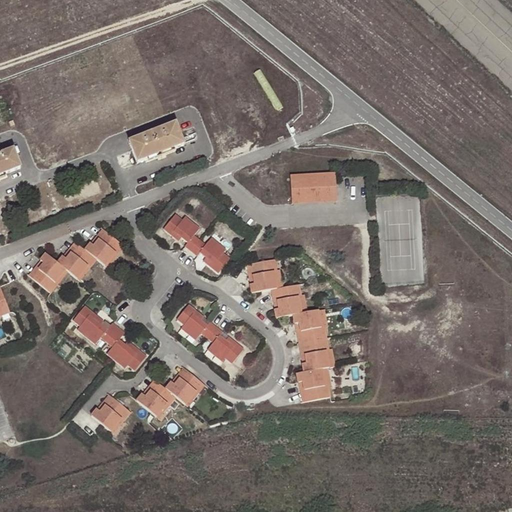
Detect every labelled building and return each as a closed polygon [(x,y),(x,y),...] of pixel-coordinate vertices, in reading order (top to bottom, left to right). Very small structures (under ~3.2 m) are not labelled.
[(185,145),(176,124),(129,142),(137,163),(185,145)] [(0,176),(21,168),(14,150),(0,155),(0,176)] [(337,177),(291,176),(290,201),(336,203),(337,177)] [(164,230),(175,239),(178,235),(182,238),(189,243),(185,247),(197,257),(200,253),(207,258),(211,261),(207,265),(218,274),(231,260),(223,254),(226,250),(212,239),(206,245),(195,236),(200,228),(186,217),(183,221),(176,215),(164,230)] [(93,246),(105,232),(101,228),(89,243),(93,246)] [(117,242),(105,232),(93,246),(89,243),(83,250),(77,245),(66,260),(62,257),(56,264),(45,255),(39,262),(43,265),(31,280),(43,290),(50,281),(53,284),(64,271),(67,273),(76,280),(87,267),(83,264),(90,256),(97,261),(103,266),(114,253),(110,250),(117,242)] [(66,260),(77,245),(74,242),(62,257),(66,260)] [(124,247),(117,242),(110,250),(114,253),(103,266),(106,269),(124,247)] [(79,283),(97,261),(90,256),(83,264),(87,267),(76,280),(79,283)] [(273,273),(280,272),(278,261),(253,265),(257,285),(250,286),(252,295),(269,292),(276,290),(273,273)] [(27,277),(31,280),(43,265),(39,262),(27,277)] [(257,285),(253,265),(246,266),(250,286),(257,285)] [(50,295),(67,273),(64,271),(53,284),(50,281),(43,290),(50,295)] [(283,289),(280,272),(273,273),(276,290),(283,289)] [(283,289),(276,290),(280,310),(273,312),(275,320),(291,317),(293,326),(299,325),(302,345),(306,364),(299,366),(301,374),(292,375),(294,384),(300,383),(303,402),(329,398),(327,388),(321,389),(317,371),(324,370),(326,370),(322,352),(329,351),(325,330),(319,331),(316,313),(306,315),(299,316),(296,298),(303,297),(301,286),(283,289)] [(0,307),(9,305),(3,290),(0,291),(0,313),(0,311),(0,307)] [(280,310),(276,290),(269,292),(273,312),(280,310)] [(306,315),(303,297),(296,298),(299,316),(306,315)] [(0,316),(12,312),(9,305),(0,307),(0,311),(0,313),(0,316)] [(198,318),(200,315),(190,306),(178,320),(184,326),(182,330),(196,341),(202,333),(214,343),(208,350),(222,362),(225,358),(232,364),(244,350),(233,341),(230,344),(227,341),(220,336),(223,333),(211,323),(208,326),(201,321),(198,318)] [(94,318),(97,316),(86,307),(74,322),(80,327),(78,331),(96,345),(101,337),(114,348),(108,355),(125,369),(128,366),(135,371),(147,357),(136,348),(134,351),(126,345),(120,340),(125,333),(113,323),(108,330),(102,325),(94,318)] [(323,312),(316,313),(319,331),(325,330),(323,312)] [(104,322),(97,316),(94,318),(102,325),(104,322)] [(299,325),(293,326),(296,346),(302,345),(299,325)] [(134,351),(136,348),(129,342),(126,345),(134,351)] [(302,345),(296,346),(299,366),(306,364),(302,345)] [(332,369),(329,351),(322,352),(326,370),(332,369)] [(176,385),(188,370),(184,367),(172,382),(176,385)] [(199,379),(188,370),(176,385),(172,382),(166,389),(158,382),(146,396),(143,393),(136,401),(156,417),(168,403),(164,400),(170,393),(176,397),(185,405),(197,392),(192,388),(199,379)] [(327,388),(324,370),(317,371),(321,389),(327,388)] [(206,385),(199,379),(192,388),(197,392),(185,405),(188,407),(206,385)] [(146,396),(158,382),(154,380),(143,393),(146,396)] [(298,404),(303,402),(300,383),(294,384),(298,404)] [(159,419),(176,397),(170,393),(164,400),(168,403),(156,417),(159,419)] [(98,412),(111,397),(106,394),(95,409),(98,412)] [(123,407),(111,397),(98,412),(95,409),(89,416),(109,432),(121,417),(117,415),(123,407)] [(129,412),(123,407),(117,415),(121,417),(109,432),(112,434),(129,412)]
